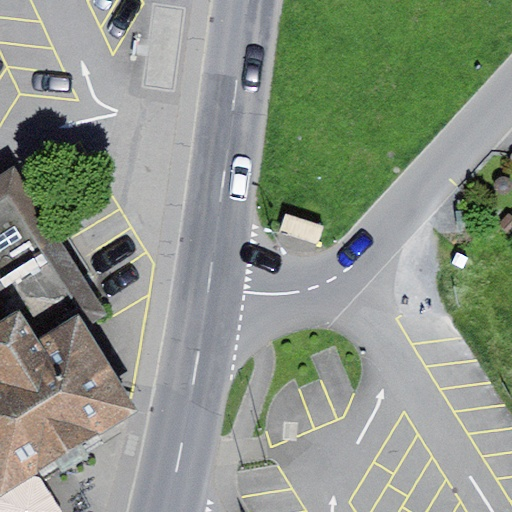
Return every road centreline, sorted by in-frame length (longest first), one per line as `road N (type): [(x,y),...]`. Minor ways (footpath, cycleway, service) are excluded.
road 1 (residential): [(511,91),(343,274),(288,295),(209,292)]
road 2 (secondary): [(248,0),(209,292)]
road 3 (secondary): [(209,292),(167,511)]
